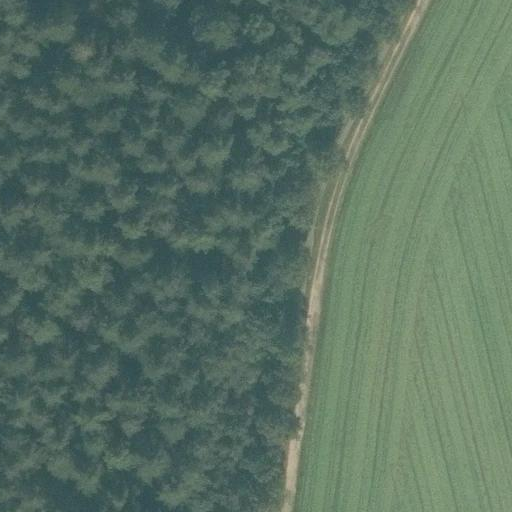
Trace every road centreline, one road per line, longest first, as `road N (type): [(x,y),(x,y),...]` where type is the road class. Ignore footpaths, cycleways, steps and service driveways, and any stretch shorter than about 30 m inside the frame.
road 1 (track): [(422,0),(351,144),(327,234),(282,511)]
road 2 (track): [(309,256),(218,0)]
